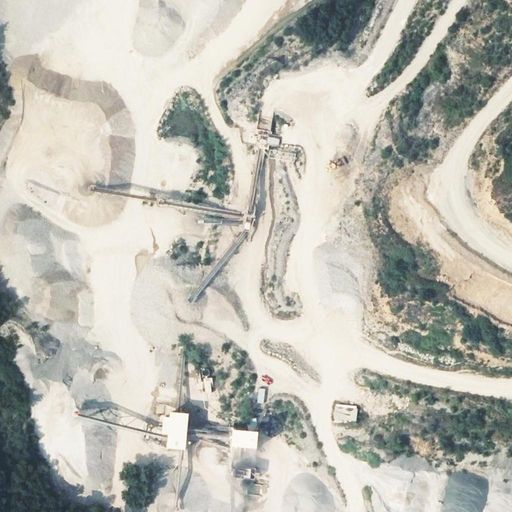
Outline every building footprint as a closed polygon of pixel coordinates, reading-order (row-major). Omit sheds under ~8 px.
[(268,145),(280,147),(281,139),(269,137),(268,145)] [(197,404),(212,404),(210,378),(203,378),(204,388),(196,388),(197,404)] [(258,404),(265,405),(267,390),(260,389),(258,404)] [(366,392),(364,398),(373,402),(376,397),(366,392)] [(334,420),(356,423),(359,407),(336,404),(334,420)] [(185,454),(188,416),(169,413),(168,420),(163,419),(161,431),(157,430),(157,435),(165,438),(164,451),(185,454)] [(255,431),(229,429),(227,445),(234,446),(234,461),(239,461),(240,447),(254,448),(255,431)] [(259,494),(261,486),(252,484),(251,493),(259,494)]
